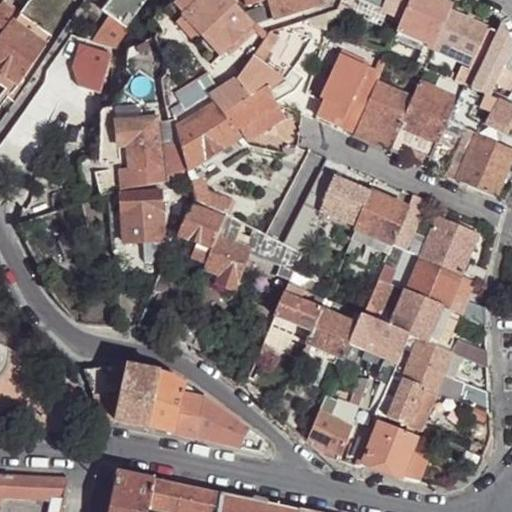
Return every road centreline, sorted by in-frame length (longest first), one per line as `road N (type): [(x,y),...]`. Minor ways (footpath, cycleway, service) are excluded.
road 1 (residential): [(0,232),(63,334),(142,350),(177,367),(236,406),(331,490)]
road 2 (residential): [(107,450),(331,490)]
road 3 (residential): [(511,219),(305,133)]
